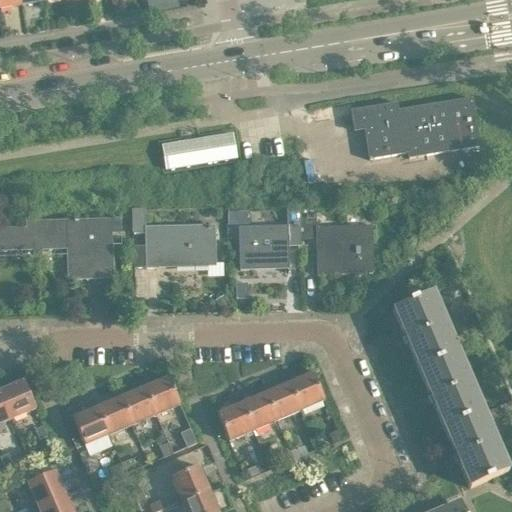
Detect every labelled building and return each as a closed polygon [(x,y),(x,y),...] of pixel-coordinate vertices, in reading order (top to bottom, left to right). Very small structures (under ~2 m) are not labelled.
[(0,0),(0,8),(21,5),(20,0),(0,0)] [(122,3),(112,5),(113,13),(123,11),(122,3)] [(460,133),(476,131),(479,148),(480,148),(472,99),(398,111),(397,104),(351,111),(353,124),(363,122),(369,160),(408,154),(409,159),(462,150),(460,133)] [(232,134),(163,145),(167,169),(236,158),(232,134)] [(424,208),(414,208),(414,221),(424,221),(424,208)] [(145,209),(132,209),(132,231),(144,231),(144,230),(145,230),(145,209)] [(240,270),(240,271),(257,270),(257,266),(288,265),(288,274),(289,274),(288,242),(299,242),(299,246),(301,246),(300,240),(300,210),(287,210),(287,226),(239,228),(239,229),(240,229),(241,270),(240,270)] [(374,274),(372,226),(317,228),(316,210),(300,210),(300,240),(316,239),(317,276),(374,274)] [(236,212),(228,213),(228,225),(236,225),(236,212)] [(0,251),(67,249),(67,277),(65,278),(65,281),(113,280),(112,230),(120,230),(120,234),(121,234),(121,219),(33,222),(33,228),(26,228),(0,228),(0,251)] [(145,230),(144,230),(144,231),(145,268),(216,267),(215,228),(211,229),(211,225),(208,225),(208,229),(145,230)] [(458,464),(469,489),(509,472),(433,294),(393,311),(407,345),(429,395),(430,399),(433,405),(454,454),(456,459),(458,464)] [(225,295),(215,301),(220,309),(230,303),(225,295)] [(324,401),(313,374),(289,384),(300,412),(324,401)] [(180,406),(168,378),(144,388),(156,416),(180,406)] [(36,409),(24,382),(0,392),(0,393),(11,420),(36,409)] [(265,394),(277,422),(300,412),(289,384),(265,394)] [(156,416),(144,388),(120,398),(132,426),(156,416)] [(0,424),(11,420),(0,393),(0,424)] [(241,404),(253,432),(277,422),(265,394),(241,404)] [(132,426),(120,398),(97,408),(108,436),(132,426)] [(511,400),(503,405),(507,414),(511,411),(511,400)] [(217,415),(229,442),(253,432),(241,404),(217,415)] [(73,419),(84,446),(108,436),(97,408),(73,419)] [(330,435),(334,444),(341,441),(337,431),(330,435)] [(193,435),(183,439),(187,448),(197,444),(193,435)] [(182,438),(173,442),(178,452),(186,449),(182,438)] [(39,443),(43,452),(52,448),(48,439),(39,443)] [(14,452),(1,458),(5,468),(18,463),(14,452)] [(120,464),(109,468),(113,478),(124,473),(120,464)] [(257,465),(248,469),(251,477),(260,474),(257,465)] [(199,466),(171,478),(180,500),(208,488),(199,466)] [(55,472),(28,484),(38,508),(66,497),(55,472)] [(218,511),(208,488),(180,500),(185,511),(218,511)] [(39,511),(72,511),(66,497),(38,508),(39,511)]
